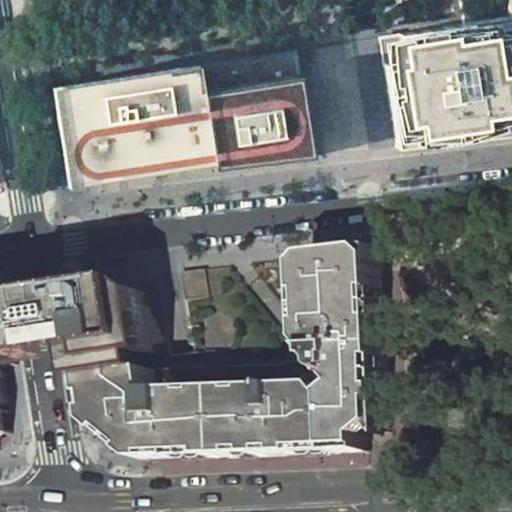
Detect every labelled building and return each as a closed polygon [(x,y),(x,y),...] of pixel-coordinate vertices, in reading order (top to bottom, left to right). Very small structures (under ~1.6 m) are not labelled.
[(511,0),(458,0),(462,21),(378,34),(396,147),(511,132),(511,0)] [(67,186),(313,156),(297,52),(51,88),(67,186)] [(396,436),(388,245),(313,254),(316,341),(327,353),(327,357),(331,358),(335,363),(335,366),(336,369),(338,370),(342,372),(352,383),(387,425),(396,436)] [(147,282),(78,292),(89,353),(93,380),(98,379),(161,369),(158,356),(171,354),(161,292),(147,282)] [(6,304),(0,304),(0,344),(4,365),(11,364),(16,363),(52,358),(81,355),(89,353),(78,292),(71,294),(42,298),(6,304)] [(374,451),(375,435),(340,393),(332,384),(322,384),(322,372),(312,360),(291,361),(291,363),(171,367),(163,369),(161,369),(98,379),(105,421),(152,459),(283,455),(374,451)] [(0,451),(16,431),(8,380),(13,379),(11,364),(4,365),(0,365),(0,451)] [(387,425),(352,383),(345,389),(340,393),(375,435),(380,430),(387,425)] [(467,398),(452,398),(453,427),(468,426),(468,410),(467,398)]
